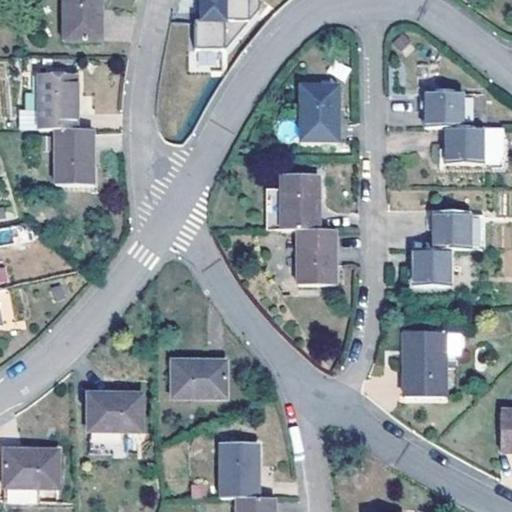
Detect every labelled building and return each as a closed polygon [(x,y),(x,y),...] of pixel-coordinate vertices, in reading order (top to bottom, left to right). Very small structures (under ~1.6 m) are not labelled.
[(95,39),(95,0),(60,0),(60,39),(95,39)] [(219,46),(219,0),(195,0),(195,17),(189,17),(189,46),(219,46)] [(36,75),(36,128),(52,129),(72,128),(71,75),(36,75)] [(328,142),(330,88),(293,87),(292,142),(328,142)] [(419,95),(418,129),(442,129),(454,129),(454,95),(419,95)] [(72,128),(52,129),(51,184),(87,184),(87,128),(72,128)] [(442,129),(443,165),(478,165),(478,163),(477,129),(454,129),(442,129)] [(497,129),(477,129),(478,163),(495,163),(498,154),(497,129)] [(281,175),(281,231),(297,231),(318,231),(316,175),(281,175)] [(446,251),(484,251),(482,217),(430,216),(430,252),(446,251)] [(503,249),(511,248),(511,223),(511,224),(501,225),(503,249)] [(0,229),(0,243),(21,240),(19,226),(0,229)] [(334,286),(333,231),(318,231),(297,231),(298,287),(334,286)] [(410,252),(411,286),(447,286),(446,251),(430,252),(410,252)] [(511,276),(511,251),(500,252),(502,278),(511,276)] [(403,332),(402,396),(441,396),(441,332),(403,332)] [(447,332),(447,356),(460,356),(459,332),(447,332)] [(174,399),(226,397),(225,360),(173,363),(174,399)] [(142,395),(89,397),(91,450),(144,448),(142,395)] [(496,450),(511,450),(511,409),(495,410),(496,450)] [(256,500),(254,446),(218,446),(217,500),(235,500),(256,500)] [(61,501),(59,449),(5,450),(6,506),(61,501)] [(270,511),(271,500),(256,500),(235,500),(235,511),(270,511)]
